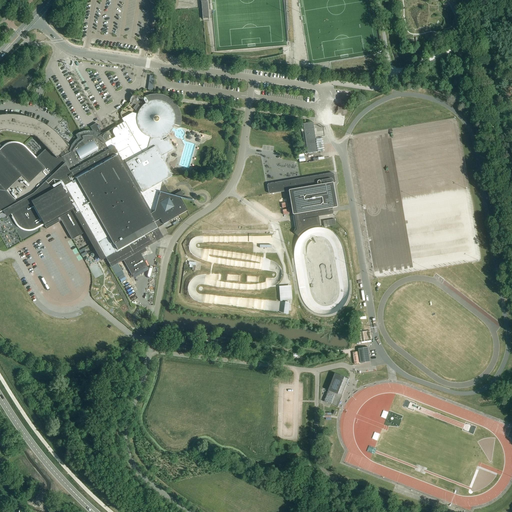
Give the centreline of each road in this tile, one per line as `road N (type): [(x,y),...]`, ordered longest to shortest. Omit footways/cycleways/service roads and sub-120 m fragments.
road 1 (unknown): [(379,358),(342,152),(351,125),(397,95),(424,95),(462,116),(477,158)]
road 2 (unclassified): [(249,97),(232,183),(168,250),(148,351)]
road 3 (unclassified): [(251,78),(379,87),(389,66),(378,0)]
road 4 (unclassified): [(148,351),(317,371),(316,404)]
road 5 (unclassified): [(148,351),(125,423),(126,452),(143,478),(188,511)]
road 6 (primary): [(94,511),(51,469),(0,397)]
road 7 (unclassified): [(34,18),(71,52),(155,64)]
